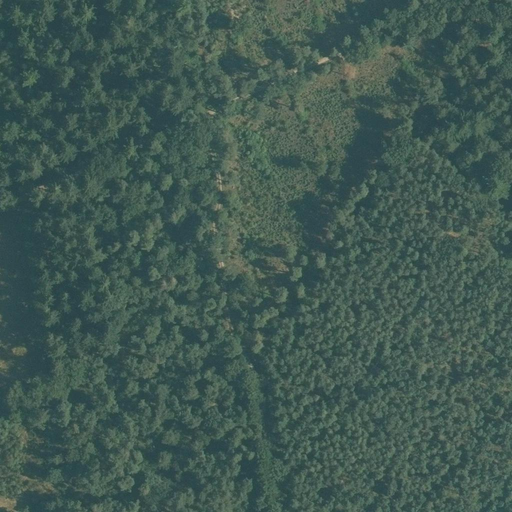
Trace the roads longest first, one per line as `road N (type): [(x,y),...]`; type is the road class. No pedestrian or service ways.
road 1 (track): [(0,211),(437,0)]
road 2 (track): [(203,108),(224,208),(221,272),(275,511)]
